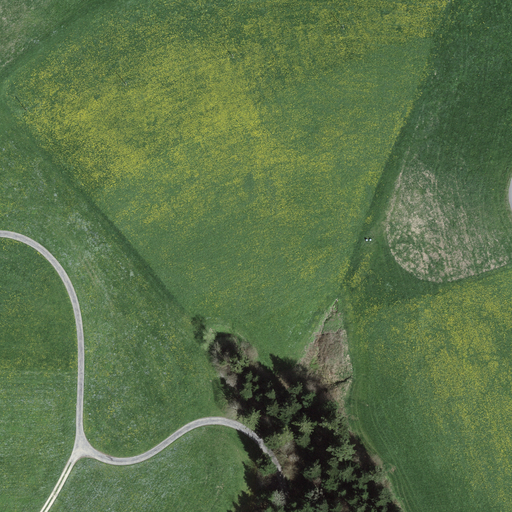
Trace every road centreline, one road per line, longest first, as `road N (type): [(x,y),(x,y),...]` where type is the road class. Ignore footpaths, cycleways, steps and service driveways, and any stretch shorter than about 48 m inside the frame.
road 1 (unclassified): [(286,511),(272,460),(230,424),(196,426),(131,464),(85,449)]
road 2 (unclassified): [(85,449),(73,293),(47,255),(0,234)]
